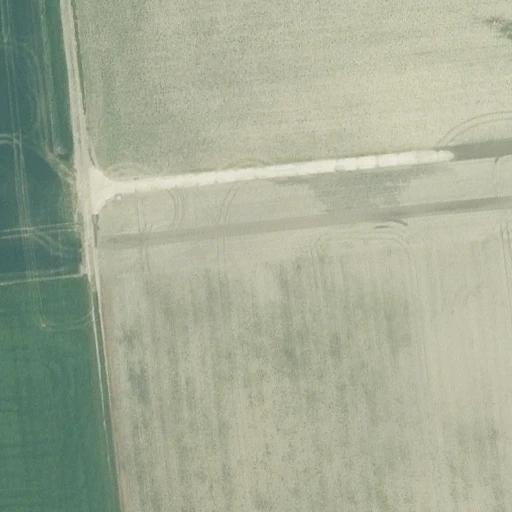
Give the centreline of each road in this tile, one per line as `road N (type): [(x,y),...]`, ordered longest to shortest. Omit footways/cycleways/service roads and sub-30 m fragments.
road 1 (track): [(68,0),(122,511)]
road 2 (track): [(511,151),(88,193)]
